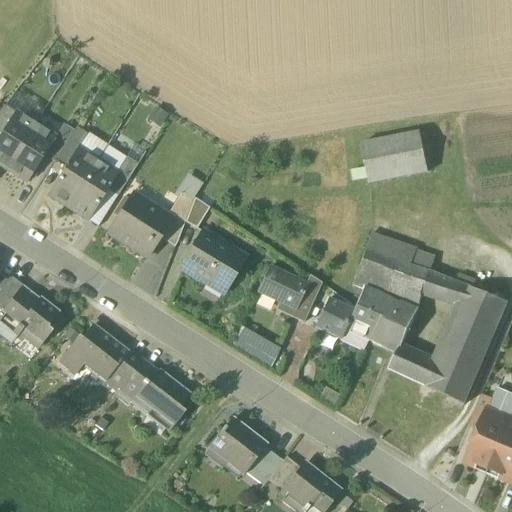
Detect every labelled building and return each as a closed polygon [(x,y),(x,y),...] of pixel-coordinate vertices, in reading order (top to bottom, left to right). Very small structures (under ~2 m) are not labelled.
[(14,114),(34,127),(44,112),(14,94),(4,108),(14,114)] [(0,113),(0,136),(14,114),(4,108),(0,113)] [(169,118),(155,109),(146,122),(160,131),(169,118)] [(0,137),(0,167),(7,171),(34,127),(14,114),(0,136),(0,137)] [(54,140),(34,127),(7,171),(27,184),(44,158),(55,140),(54,140)] [(54,164),(56,160),(73,133),(62,127),(54,140),(55,140),(44,158),(54,164)] [(76,129),(73,133),(56,160),(66,167),(77,150),(78,150),(87,136),(76,129)] [(368,180),(369,186),(428,174),(420,134),(361,146),(366,169),(368,180)] [(97,163),(107,147),(88,135),(87,136),(78,150),(97,163)] [(125,161),(136,168),(146,153),(134,146),(126,159),(125,161)] [(125,161),(126,159),(107,147),(97,163),(116,175),(125,161)] [(47,197),(67,210),(97,163),(78,150),(77,150),(66,167),(47,197)] [(107,192),(117,198),(136,168),(125,161),(116,175),(118,175),(107,192)] [(116,175),(97,163),(67,210),(88,223),(107,192),(118,175),(116,175)] [(368,180),(366,169),(349,172),(352,184),(368,180)] [(176,193),(180,196),(192,203),(194,200),(202,186),(187,177),(176,193)] [(107,192),(88,223),(98,229),(117,198),(107,192)] [(161,236),(176,246),(184,225),(192,203),(180,196),(166,218),(170,221),(161,236)] [(184,225),(196,232),(209,210),(194,200),(192,203),(184,225)] [(108,235),(146,260),(161,236),(170,221),(166,218),(156,211),(153,216),(130,201),(108,235)] [(222,295),(224,296),(239,270),(233,267),(240,256),(201,233),(193,245),(196,247),(181,271),(205,285),(207,282),(224,292),(222,295)] [(401,304),(418,312),(423,294),(430,274),(411,267),(416,253),(369,237),(351,287),(362,291),(362,290),(400,305),(401,304)] [(179,269),(181,271),(196,247),(193,245),(179,269)] [(435,259),(416,253),(411,267),(430,274),(435,259)] [(246,260),(240,256),(233,267),(239,270),(246,260)] [(284,306),(296,312),(307,287),(305,286),(268,269),(257,293),(284,306)] [(0,293),(7,284),(10,280),(0,274),(0,293)] [(436,299),(443,279),(430,274),(423,294),(436,299)] [(460,275),(456,284),(474,291),(477,282),(460,275)] [(292,320),(303,324),(321,285),(309,278),(305,286),(307,287),(296,312),(292,320)] [(462,308),(452,333),(489,350),(508,304),(506,303),(505,303),(474,291),(456,284),(443,279),(436,299),(462,308)] [(205,285),(222,295),(224,292),(207,282),(205,285)] [(0,312),(17,291),(7,284),(0,293),(0,312)] [(362,291),(354,308),(378,319),(368,343),(396,356),(397,356),(402,347),(418,312),(401,304),(400,305),(362,290),(362,291)] [(21,333),(40,348),(52,333),(47,330),(58,315),(30,294),(26,299),(17,291),(0,312),(0,338),(9,345),(16,335),(18,337),(21,333)] [(344,332),(368,343),(378,319),(354,308),(352,312),(328,301),(314,330),(339,342),(344,332)] [(292,320),(296,312),(284,306),(281,314),(292,320)] [(82,366),(107,385),(126,360),(105,344),(108,340),(92,327),(82,339),(79,337),(58,364),(74,377),(82,366)] [(241,328),(233,347),(249,354),(248,356),(271,369),(279,352),(241,328)] [(344,332),(339,342),(363,353),(368,343),(344,332)] [(452,333),(447,345),(483,362),(489,350),(452,333)] [(464,407),(483,362),(447,345),(439,363),(427,390),(464,407)] [(402,347),(397,356),(396,356),(388,372),(427,390),(439,363),(402,347)] [(117,394),(121,389),(140,365),(137,363),(134,367),(126,360),(107,385),(117,394)] [(151,373),(140,365),(121,389),(134,400),(144,388),(142,386),(151,373)] [(161,421),(172,429),(184,414),(179,410),(189,397),(169,381),(166,385),(151,373),(142,386),(144,388),(134,400),(130,404),(147,418),(153,411),(163,418),(161,421)] [(339,397),(325,389),(319,400),(333,408),(339,397)] [(492,403),(488,413),(510,422),(511,418),(511,396),(497,391),(492,403)] [(469,427),(480,432),(488,413),(492,403),(481,398),(469,427)] [(168,434),(172,429),(161,421),(163,418),(153,411),(147,418),(168,434)] [(466,464),(488,473),(510,422),(488,413),(480,432),(466,464)] [(206,450),(242,478),(245,475),(249,469),(264,450),(253,441),(255,440),(231,421),(224,430),(223,429),(206,450)] [(511,422),(510,422),(488,473),(510,483),(511,477),(511,422)] [(249,469),(267,483),(282,463),(264,450),(249,469)] [(285,459),(282,463),(267,483),(266,483),(280,494),(299,470),(285,459)] [(249,469),(245,475),(263,488),(266,483),(267,483),(249,469)] [(276,498),(294,511),(306,511),(310,508),(314,511),(325,511),(340,494),(313,473),(309,478),(299,470),(280,494),(276,498)]
